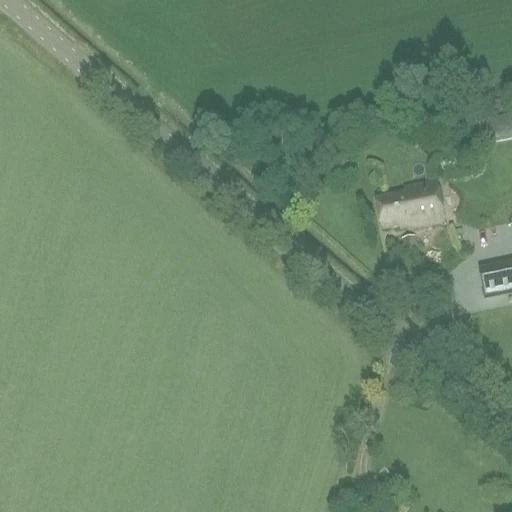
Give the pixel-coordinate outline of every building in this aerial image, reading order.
[(511,121),(497,124),(499,135),(511,133),(511,121)] [(496,148),(511,145),(511,134),(494,138),(496,148)] [(404,192),(405,196),(378,202),(383,232),(412,227),(412,231),(444,225),(437,186),(404,192)] [(418,252),(415,238),(402,241),(405,255),(418,252)] [(511,267),(478,274),(483,302),(511,295),(511,267)]
